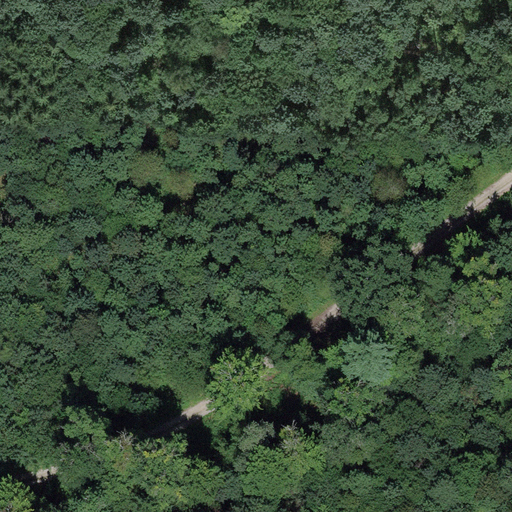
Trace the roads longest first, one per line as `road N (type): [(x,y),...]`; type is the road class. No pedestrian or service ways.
road 1 (track): [(511,186),(453,219),(170,426),(0,486)]
road 2 (track): [(148,0),(170,426)]
